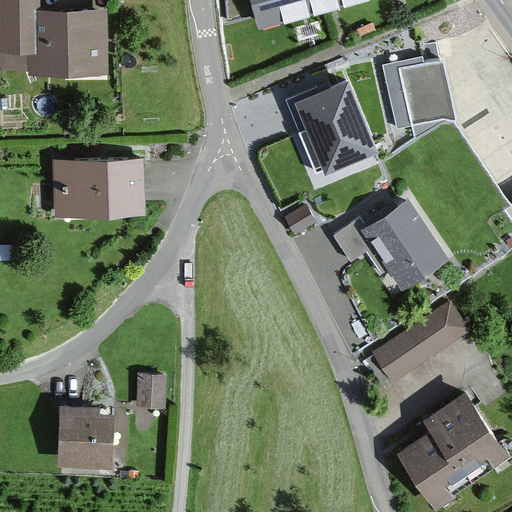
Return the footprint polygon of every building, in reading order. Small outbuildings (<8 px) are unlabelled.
[(111,69),(109,2),(41,3),(41,0),(0,0),(0,49),(4,49),(5,69),(23,68),(22,50),(30,50),(30,70),(111,69)] [(252,0),(258,22),(341,0),(252,0)] [(421,55),(385,63),(399,123),(454,111),(442,58),(423,62),(421,55)] [(379,145),(349,73),(295,95),(325,167),(379,145)] [(511,200),(511,201),(453,116),(382,163),(402,194),(409,190),(464,274),(511,246),(511,200)] [(144,153),(53,156),(55,213),(146,210),(144,153)] [(360,214),(333,231),(351,259),(367,249),(382,272),(391,266),(403,285),(450,255),(409,193),(365,222),(360,214)] [(307,202),(286,215),(297,232),(318,220),(307,202)] [(14,242),(0,242),(0,258),(14,259),(14,242)] [(374,352),(367,357),(383,380),(390,375),(394,380),(473,327),(451,295),(372,349),(374,352)] [(167,370),(139,370),(138,405),(166,406),(167,370)] [(428,425),(395,447),(436,508),(458,493),(453,489),(510,450),(466,384),(421,414),(428,425)] [(101,401),(60,400),(58,461),(114,464),(117,409),(100,409),(101,401)]
